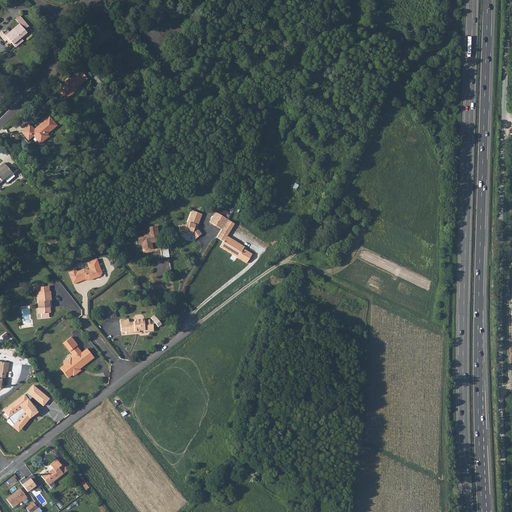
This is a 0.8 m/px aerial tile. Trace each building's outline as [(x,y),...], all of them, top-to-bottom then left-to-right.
[(8,42),(10,40),(12,39),(15,42),(17,45),(25,38),(29,34),(31,33),(28,29),(32,26),(23,16),(19,19),(22,23),(8,35),(6,33),(3,36),(8,42)] [(92,34),(87,38),(92,45),(93,46),(95,44),(98,47),(105,42),(105,40),(114,33),(108,25),(105,28),(103,29),(99,33),(98,34),(94,37),(92,34)] [(25,38),(17,45),(19,47),(19,46),(27,40),(25,38)] [(66,82),(61,86),(69,97),(80,88),(80,87),(91,78),(84,70),(73,79),(71,77),(66,82)] [(32,139),(36,135),(38,134),(44,141),(50,137),(47,134),(50,132),(60,123),(53,115),(44,121),(37,128),(32,123),(30,125),(24,130),(28,134),(32,139)] [(12,167),(8,162),(2,168),(3,170),(0,172),(0,185),(0,186),(11,177),(10,177),(15,172),(17,174),(23,168),(18,162),(12,167)] [(224,207),(220,212),(230,218),(233,213),(224,207)] [(194,209),(190,221),(192,221),(191,225),(182,225),(183,232),(188,231),(189,233),(193,234),(194,233),(198,238),(204,233),(198,226),(197,226),(198,224),(200,224),(204,213),(194,209)] [(212,221),(224,228),(230,218),(220,212),(218,210),(212,221)] [(245,247),(246,245),(229,234),(237,222),(230,218),(224,228),(219,236),(225,240),(222,245),(248,262),(254,253),(245,247)] [(162,242),(159,226),(150,227),(151,233),(146,233),(147,236),(140,237),(141,244),(144,243),(145,248),(149,248),(150,251),(155,250),(154,242),(156,242),(156,243),(162,242)] [(170,245),(162,246),(164,257),(172,256),(170,245)] [(98,257),(88,261),(90,265),(91,265),(92,268),(90,269),(87,269),(87,267),(84,267),(77,270),(76,266),(70,268),(71,272),(70,273),(74,282),(84,278),(83,277),(83,276),(86,276),(88,278),(90,278),(93,277),(94,275),(97,274),(97,275),(101,274),(103,271),(98,257)] [(40,312),(41,316),(48,315),(48,311),(50,311),(49,305),(51,305),(51,300),(50,289),(49,289),(48,284),(35,285),(35,291),(37,291),(38,306),(40,306),(40,312)] [(117,309),(105,309),(105,317),(116,318),(117,309)] [(145,331),(155,330),(154,323),(151,323),(151,319),(145,319),(145,318),(136,319),(135,321),(135,325),(130,326),(130,322),(129,319),(121,320),(122,331),(127,330),(127,333),(136,332),(136,330),(144,329),(145,331)] [(84,365),(95,357),(88,348),(82,352),(81,354),(78,350),(80,349),(77,346),(78,345),(71,337),(64,343),(75,357),(72,359),(70,358),(66,362),(65,364),(61,368),(69,378),(73,374),(76,374),(80,371),(80,369),(79,368),(83,364),(84,365)] [(0,388),(1,389),(1,384),(5,385),(6,372),(8,372),(9,363),(2,362),(1,366),(0,366),(0,388)] [(44,405),(49,398),(34,385),(26,395),(25,394),(4,410),(15,424),(17,422),(23,427),(31,417),(38,412),(30,400),(33,396),(44,405)] [(19,431),(23,427),(17,422),(15,424),(13,426),(19,431)] [(45,470),(39,474),(47,485),(62,473),(57,467),(60,465),(56,458),(48,464),(51,468),(46,472),(45,470)] [(31,478),(23,485),(28,492),(36,486),(31,478)] [(86,480),(81,484),(87,490),(91,486),(86,480)] [(19,487),(5,498),(12,507),(26,497),(19,487)] [(34,501),(26,507),(30,511),(31,511),(38,507),(34,501)]
